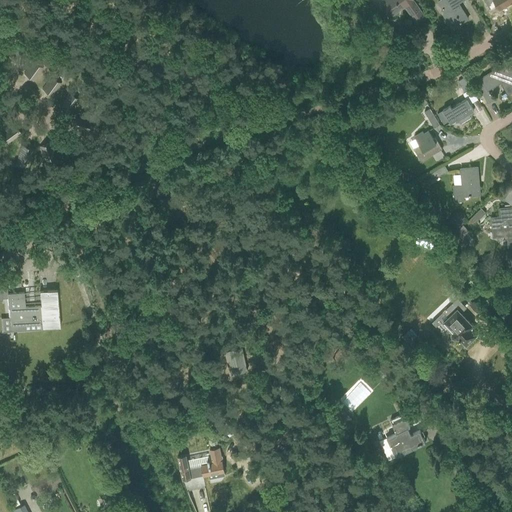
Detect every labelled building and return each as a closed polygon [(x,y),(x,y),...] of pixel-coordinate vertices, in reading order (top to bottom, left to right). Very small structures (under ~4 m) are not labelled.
[(425,18),(413,0),(385,0),(387,2),(380,7),(388,18),(404,7),(416,24),(425,18)] [(441,0),(438,2),(445,13),(443,15),(448,22),(450,21),(454,27),(468,19),(458,3),(463,0),(441,0)] [(511,0),(485,0),(486,2),(491,9),(497,5),(500,9),(511,0)] [(24,63),(26,48),(14,47),(12,62),(17,63),(24,63)] [(479,74),(473,78),(488,103),(493,100),(486,87),(499,80),(508,94),(511,91),(511,67),(505,56),(497,60),(500,66),(481,78),(479,74)] [(34,80),(42,68),(32,61),(24,74),(29,77),(34,80)] [(52,96),(60,84),(50,77),(42,89),(47,92),(52,96)] [(466,99),(451,108),(450,106),(442,110),(450,123),(457,119),(460,124),(470,117),(468,113),(474,110),(470,104),(478,99),(464,77),(459,80),(465,92),(463,93),(466,99)] [(79,99),(69,92),(60,105),(65,109),(70,112),(79,99)] [(432,112),(431,112),(429,109),(425,112),(427,115),(430,121),(434,128),(439,125),(432,112)] [(91,122),(76,117),(74,121),(72,127),(87,132),(91,122)] [(9,143),(21,134),(17,130),(14,124),(2,133),(9,143)] [(419,145),(413,148),(421,161),(432,155),(435,153),(442,149),(437,142),(435,143),(433,139),(428,131),(424,133),(423,131),(414,136),(415,138),(419,145)] [(57,139),(63,153),(73,149),(67,135),(62,137),(57,139)] [(44,145),(39,147),(44,161),(55,158),(51,143),(44,145)] [(26,146),(20,145),(16,161),(28,164),(32,148),(26,146)] [(449,173),(444,165),(431,173),(434,179),(443,173),(449,173)] [(460,168),(462,185),(453,185),(454,201),(463,200),(463,196),(480,195),(479,186),(477,186),(476,175),(478,175),(477,167),(460,168)] [(400,170),(397,178),(405,182),(408,174),(400,170)] [(500,216),(491,217),(492,226),(493,237),(507,236),(508,247),(511,246),(511,206),(505,207),(499,208),(500,216)] [(485,212),(481,208),(467,222),(471,226),(485,212)] [(463,225),(450,237),(462,249),(468,243),(463,237),(469,231),(463,225)] [(0,301),(2,301),(2,299),(7,299),(8,317),(10,331),(12,331),(24,330),(23,319),(41,318),(42,329),(60,327),(56,289),(55,289),(55,290),(40,291),(39,291),(40,306),(25,307),(23,292),(7,294),(6,283),(0,283),(0,301)] [(457,298),(451,304),(451,305),(453,304),(457,308),(457,309),(456,310),(457,310),(458,309),(463,304),(457,298)] [(432,322),(449,340),(453,337),(455,338),(458,338),(459,337),(459,338),(459,337),(460,338),(459,338),(460,339),(461,339),(466,344),(477,333),(474,330),(471,327),(472,325),(464,316),(461,313),(458,309),(457,310),(456,310),(457,309),(456,310),(443,322),(439,318),(434,323),(432,322)] [(424,344),(411,328),(401,337),(411,348),(408,350),(412,354),(424,344)] [(434,412),(416,394),(407,403),(425,421),(434,412)] [(396,433),(380,441),(384,451),(389,460),(396,456),(396,454),(418,443),(418,444),(422,443),(422,442),(424,441),(424,440),(423,436),(420,432),(420,430),(413,433),(411,434),(408,428),(410,427),(403,413),(394,418),(390,420),(396,433)] [(347,414),(343,418),(347,423),(351,419),(347,414)] [(203,474),(203,475),(224,471),(222,461),(219,448),(210,450),(212,460),(209,461),(209,459),(207,459),(208,461),(189,465),(186,455),(178,456),(182,478),(203,474)] [(104,511),(113,507),(108,495),(99,499),(104,511)]
